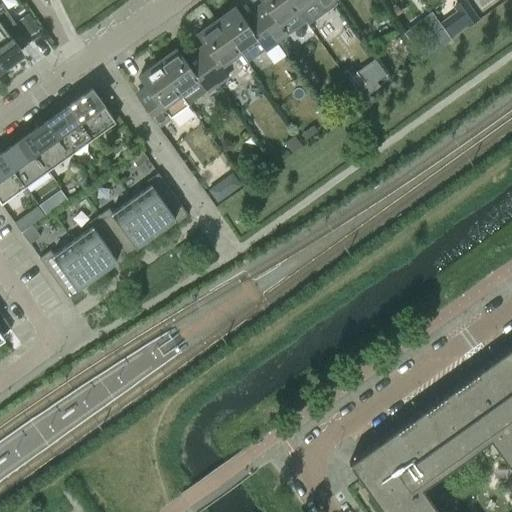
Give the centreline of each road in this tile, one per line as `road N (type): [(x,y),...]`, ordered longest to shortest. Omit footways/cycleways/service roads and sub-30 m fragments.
road 1 (residential): [(511,308),(297,462)]
road 2 (residential): [(0,124),(174,0)]
road 3 (residential): [(0,379),(41,350),(44,329),(0,268)]
